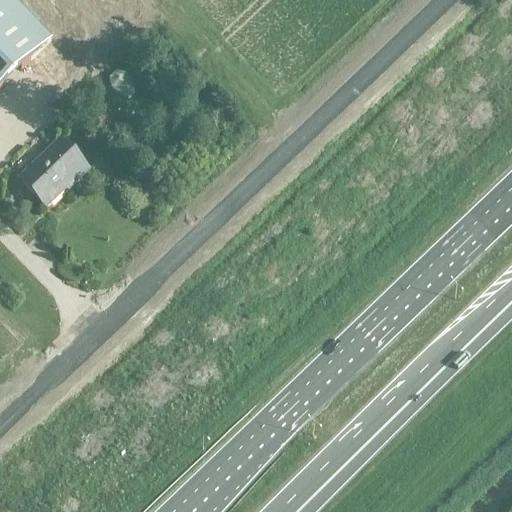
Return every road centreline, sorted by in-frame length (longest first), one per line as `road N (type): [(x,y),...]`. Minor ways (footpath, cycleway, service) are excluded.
road 1 (unclassified): [(0,429),(450,0)]
road 2 (trunk): [(511,191),(182,511)]
road 3 (trunk): [(292,511),(511,300)]
